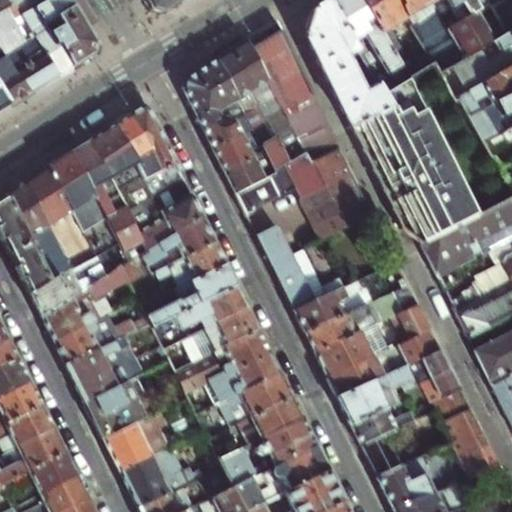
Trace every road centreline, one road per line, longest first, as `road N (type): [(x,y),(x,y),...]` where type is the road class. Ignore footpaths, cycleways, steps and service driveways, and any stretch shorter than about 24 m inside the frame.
road 1 (residential): [(146,64),(370,511)]
road 2 (residential): [(0,282),(115,511)]
road 3 (residential): [(511,476),(400,254)]
road 4 (tertiary): [(0,154),(146,64)]
road 5 (tertiary): [(146,64),(253,0)]
